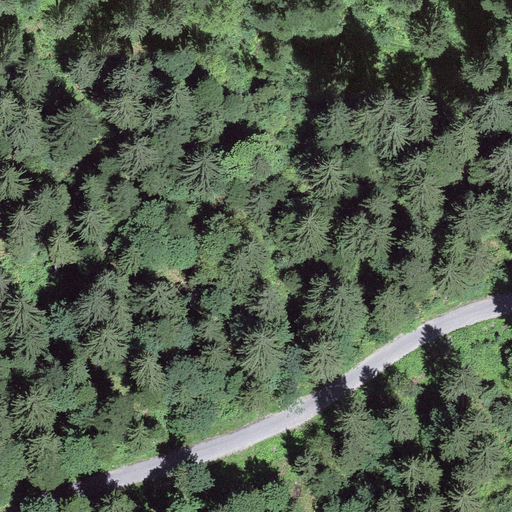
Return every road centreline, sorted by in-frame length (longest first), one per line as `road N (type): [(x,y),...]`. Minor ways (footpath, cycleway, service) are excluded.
road 1 (track): [(21,511),(58,493),(224,446),(321,402),(430,330),(511,300)]
road 2 (track): [(0,11),(111,6),(273,15),(511,71)]
